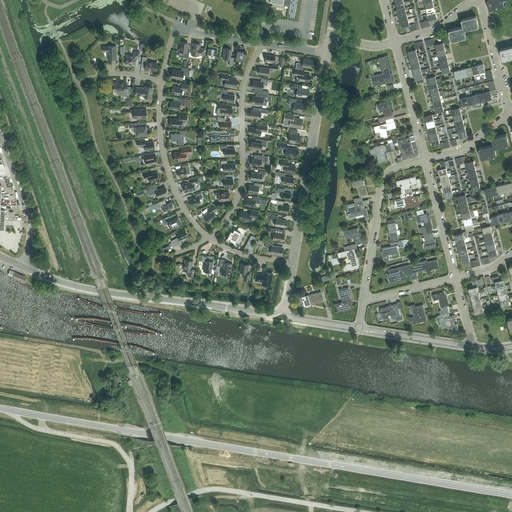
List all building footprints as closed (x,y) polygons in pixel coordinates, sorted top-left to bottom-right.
[(270,0),(270,2),(283,4),(283,5),(289,6),(288,13),(287,13),(287,16),(287,17),(294,18),(294,16),(296,5),(296,4),(296,1),(297,1),(296,1),(296,0),(270,0)] [(487,0),(490,10),(504,6),(502,0),(487,0)] [(264,2),(262,1),(261,11),(271,12),(272,6),(271,6),(266,5),(265,5),(266,2),(264,2)] [(406,13),(406,10),(408,9),(407,7),(405,8),(397,10),(398,15),(406,13)] [(429,20),(430,25),(434,23),(434,22),(435,22),(435,19),(437,18),(436,16),(435,12),(427,14),(428,16),(429,20)] [(408,19),(407,15),(409,15),(408,13),(406,13),(398,15),(400,21),(408,19)] [(464,30),(479,26),(476,16),(468,18),(461,20),(463,27),(463,26),(464,30)] [(466,37),(464,30),(463,26),(463,27),(456,28),(448,30),(451,41),(466,37)] [(188,58),(189,50),(186,50),(188,43),(181,42),(179,52),(178,57),(183,57),(188,58)] [(203,55),(205,49),(200,48),(200,45),(193,43),(191,54),(198,55),(199,55),(203,55)] [(502,60),(511,57),(511,45),(507,47),(500,49),(502,60)] [(116,59),(116,46),(103,46),(103,51),(108,51),(108,59),(116,59)] [(208,48),(206,56),(216,58),(217,47),(214,47),(214,49),(208,48)] [(233,65),(234,57),(230,57),(231,49),(224,48),(222,59),(230,60),(229,65),(233,65)] [(437,50),(437,53),(434,54),(434,57),(438,56),(446,54),(444,48),(437,50)] [(139,58),(140,52),(134,51),(133,55),(126,54),(125,64),(135,65),(136,58),(139,58)] [(245,61),(246,52),(237,51),(235,60),(245,61)] [(438,56),(439,59),(435,60),(436,63),(440,62),(447,60),(446,54),(438,56)] [(155,70),(156,63),(146,61),(147,57),(143,57),(141,65),(145,66),(145,69),(149,70),(155,70)] [(372,76),(374,85),(393,80),(391,75),(389,76),(388,73),(390,72),(386,57),(380,58),(384,73),(372,76)] [(303,66),(311,67),(312,59),(303,58),(302,63),(296,62),(295,68),(302,69),(303,66)] [(440,62),(440,65),(437,66),(438,68),(441,67),(449,65),(447,60),(440,62)] [(189,70),(190,68),(181,67),(181,68),(181,71),(172,69),(171,78),(182,79),(183,75),(188,76),(189,76),(191,76),(192,75),(193,71),(189,70)] [(268,75),(269,68),(259,67),(258,74),(268,75)] [(295,69),(294,75),(296,75),(296,80),(298,80),(309,82),(309,78),(309,77),(310,74),(302,73),(302,70),(295,69)] [(422,72),(414,74),(415,80),(423,78),(427,77),(427,75),(423,76),(422,73),(422,72)] [(229,86),(235,87),(237,79),(228,78),(228,75),(221,74),(221,80),(225,80),(224,86),(229,87),(229,86)] [(260,81),(253,80),(252,88),(262,89),(263,85),(267,85),(268,79),(261,78),(260,81)] [(441,80),(428,84),(430,90),(438,87),(437,85),(443,83),(442,80),(441,80)] [(127,95),(127,94),(130,94),(131,87),(127,87),(127,82),(114,82),(114,91),(116,91),(116,92),(118,94),(119,95),(127,95)] [(186,90),(187,84),(181,83),(180,87),(172,86),(171,94),(181,95),(182,90),(186,90)] [(306,97),(307,89),(302,89),(302,85),(294,84),(294,86),(293,89),(293,90),(297,91),(296,95),(306,97)] [(136,87),(135,95),(140,95),(143,96),(152,97),(153,87),(144,86),(144,88),(136,87)] [(233,101),(234,95),(227,94),(227,90),(220,89),(219,95),(224,96),(223,100),(233,101)] [(443,92),(431,95),(433,101),(441,99),(440,96),(444,95),(443,92)] [(266,106),(267,101),(268,95),(256,93),(255,97),(253,96),(252,103),(266,106)] [(473,95),(469,96),(469,93),(466,94),(466,97),(467,96),(469,104),(475,103),(473,95)] [(169,108),(179,109),(180,105),(190,106),(191,100),(179,98),(179,102),(171,101),(169,108)] [(304,112),(305,104),(296,102),(296,99),(289,98),(288,103),(295,105),(294,111),(304,112)] [(381,121),(386,120),(393,118),(392,112),(393,112),(390,101),(378,104),(379,110),(383,109),(385,116),(380,118),(381,121)] [(219,103),(218,109),(217,108),(216,115),(221,115),(221,114),(231,115),(232,109),(226,108),(226,104),(219,103)] [(436,113),(441,111),(444,111),(443,107),(446,106),(445,104),(434,107),(436,113)] [(261,109),(253,108),(252,110),(251,110),(250,117),(260,118),(261,112),(267,113),(268,110),(261,109)] [(146,118),(146,109),(134,109),(131,109),(131,114),(134,114),(134,118),(146,118)] [(284,120),(283,125),(289,126),(301,128),(303,119),(293,118),(293,114),(285,113),(284,120)] [(424,116),(426,122),(434,120),(432,114),(424,116)] [(179,128),(182,128),(183,128),(183,126),(183,125),(182,125),(182,120),(187,121),(187,116),(179,115),(179,119),(170,118),(170,126),(178,126),(178,127),(179,128)] [(230,129),(231,122),(224,121),(224,118),(217,117),(217,121),(221,121),(220,128),(230,129)] [(394,121),(394,119),(393,118),(386,120),(387,123),(374,127),(376,132),(382,131),(383,136),(388,135),(386,130),(396,127),(395,121),(394,121)] [(146,122),(130,124),(131,129),(133,132),(136,131),(136,135),(146,134),(145,128),(146,127),(146,123),(146,122)] [(256,124),(255,128),(251,127),(250,134),(260,135),(261,131),(266,132),(267,126),(256,124)] [(299,143),(300,136),(297,135),(297,131),(290,129),(289,134),(290,134),(289,141),(299,143)] [(180,134),(170,134),(170,141),(178,141),(178,145),(183,145),(184,136),(186,136),(186,130),(180,130),(180,134)] [(458,145),(461,144),(463,143),(462,138),(467,136),(465,130),(458,132),(454,133),(455,136),(458,135),(459,138),(456,139),(458,145)] [(234,136),(234,131),(227,131),(227,133),(208,133),(208,136),(211,136),(210,141),(216,141),(216,139),(219,139),(219,138),(229,138),(229,136),(234,136)] [(494,148),(509,144),(506,134),(499,136),(492,137),(493,144),(494,148)] [(413,152),(410,138),(409,138),(405,139),(404,135),(396,137),(396,138),(392,139),(393,142),(400,140),(404,155),(413,152)] [(144,139),(137,140),(137,144),(138,147),(139,147),(144,146),(144,150),(154,148),(153,141),(144,142),(144,139)] [(266,147),(266,144),(267,140),(260,139),(259,142),(251,141),(250,148),(261,150),(261,146),(266,147)] [(376,152),(378,152),(379,158),(378,159),(379,162),(388,160),(386,153),(386,151),(385,152),(384,150),(388,150),(388,152),(392,151),(392,149),(394,148),(393,142),(373,147),(373,149),(371,149),(372,154),(376,152)] [(297,156),(298,149),(286,147),(287,144),(278,143),(277,148),(286,149),(285,155),(297,156)] [(496,155),(494,148),(493,144),(486,146),(479,148),(482,158),(496,155)] [(235,156),(234,148),(227,148),(227,145),(221,146),(221,151),(224,151),(225,156),(235,156)] [(191,147),(181,148),(181,152),(175,153),(175,160),(186,159),(186,154),(192,153),(191,147)] [(143,154),(144,158),(142,159),(143,163),(146,163),(146,165),(156,163),(155,156),(153,156),(152,153),(143,154)] [(252,158),(251,165),(260,166),(261,162),(267,163),(268,156),(257,155),(255,154),(254,154),(253,158),(252,158)] [(224,171),(234,171),(234,163),(227,163),(227,160),(221,160),(221,166),(224,166),(224,171)] [(294,173),(295,166),(288,165),(288,162),(281,161),(280,166),(285,167),(284,171),(294,173)] [(450,170),(447,171),(446,167),(445,162),(440,163),(442,169),(438,170),(440,175),(448,173),(450,173),(450,170)] [(189,170),(188,164),(181,165),(182,168),(177,169),(178,176),(187,174),(186,174),(190,173),(189,170)] [(467,168),(468,172),(465,173),(466,175),(468,174),(476,172),(475,167),(467,168)] [(264,177),(264,174),(266,174),(266,171),(259,170),(259,173),(251,172),(250,179),(261,181),(261,177),(264,177)] [(149,182),(159,179),(157,172),(149,174),(149,171),(143,173),(144,178),(148,177),(149,182)] [(292,184),(293,178),(284,176),(285,173),(275,172),(275,175),(280,176),(280,178),(283,179),(282,183),(292,184)] [(478,178),(476,172),(468,174),(469,178),(466,178),(467,181),(470,180),(478,178)] [(224,186),(233,186),(233,179),(226,179),(226,176),(219,176),(219,182),(224,182),(224,186)] [(412,191),(411,187),(410,188),(409,185),(417,183),(418,186),(421,185),(420,178),(416,179),(415,176),(396,181),(398,186),(401,185),(402,190),(401,190),(402,194),(412,191)] [(194,184),(198,182),(197,177),(190,179),(191,182),(182,184),(185,192),(195,190),(194,184)] [(479,184),(478,178),(470,180),(471,183),(468,184),(468,187),(471,186),(479,184)] [(360,196),(367,194),(364,179),(355,181),(352,182),(352,183),(353,187),(358,186),(360,196)] [(261,190),(262,184),(256,183),(255,186),(249,185),(248,192),(257,193),(258,189),(261,190)] [(481,190),(479,184),(471,186),(472,189),(469,190),(470,192),(481,190)] [(158,198),(168,194),(165,187),(157,190),(156,186),(146,190),(149,196),(156,193),(158,198)] [(290,199),(291,193),(284,192),(285,189),(278,188),(277,191),(279,191),(278,193),(281,194),(281,198),(290,199)] [(418,196),(413,197),(412,191),(402,194),(400,194),(401,198),(395,200),(396,204),(396,206),(404,204),(405,208),(420,204),(418,196)] [(189,199),(191,206),(201,203),(199,198),(202,197),(201,192),(195,194),(196,197),(189,199)] [(260,204),(261,197),(253,196),(252,200),(246,198),(244,205),(254,207),(255,203),(260,204)] [(476,198),(471,199),(459,202),(460,208),(468,206),(468,202),(471,201),(476,200),(476,198)] [(164,200),(157,203),(149,206),(151,210),(155,208),(160,210),(160,209),(164,211),(165,213),(174,208),(171,202),(167,204),(165,203),(164,200)] [(288,213),(289,206),(283,205),(283,201),(277,200),(276,206),(280,207),(279,211),(288,213)] [(355,203),(346,205),(348,213),(347,213),(347,214),(348,214),(349,218),(364,214),(364,216),(368,215),(366,208),(362,209),(361,204),(364,204),(363,201),(363,200),(355,202),(355,203)] [(208,222),(216,216),(213,212),(216,210),(213,205),(208,209),(210,211),(203,216),(208,222)] [(257,218),(258,212),(250,210),(251,210),(250,213),(240,211),(239,219),(250,221),(251,216),(257,218)] [(475,216),(474,213),(473,211),(462,213),(463,219),(471,217),(475,216)] [(418,215),(416,215),(417,220),(418,222),(423,221),(425,226),(420,227),(421,232),(423,232),(424,234),(429,233),(432,232),(432,229),(431,228),(432,228),(432,227),(429,217),(428,217),(427,213),(424,214),(418,215)] [(170,228),(181,223),(177,216),(174,218),(172,214),(161,219),(164,225),(168,223),(170,228)] [(285,227),(287,220),(278,219),(278,216),(271,215),(271,220),(275,221),(275,225),(285,227)] [(395,222),(387,224),(390,238),(389,239),(390,242),(392,241),(392,242),(394,242),(394,241),(398,240),(397,237),(398,237),(395,222)] [(478,224),(477,222),(465,225),(466,231),(474,229),(473,225),(478,224)] [(243,234),(245,230),(239,226),(237,230),(234,229),(233,232),(231,231),(227,238),(235,243),(240,233),(243,234)] [(270,232),(274,233),(273,239),(283,241),(284,234),(283,234),(284,230),(271,228),(270,232)] [(356,243),(358,243),(362,242),(360,233),(359,233),(358,228),(344,231),(346,239),(354,237),(356,243)] [(181,239),(188,236),(185,229),(176,233),(178,237),(171,241),(174,246),(181,243),(182,241),(181,239)] [(464,238),(468,237),(466,231),(455,234),(456,240),(464,238)] [(425,241),(423,242),(425,249),(437,246),(435,239),(434,239),(433,235),(433,233),(432,232),(429,233),(424,234),(425,241)] [(391,246),(382,248),(383,256),(384,261),(388,260),(387,255),(398,253),(397,246),(399,245),(399,247),(403,246),(403,244),(402,244),(401,240),(398,241),(398,240),(394,241),(394,242),(392,242),(392,241),(390,242),(390,243),(391,246)] [(281,255),(282,247),(272,245),(273,242),(266,241),(265,246),(272,248),(271,254),(281,255)] [(354,248),(349,250),(338,252),(339,257),(347,255),(349,264),(344,265),(345,270),(350,269),(354,268),(358,267),(357,261),(356,261),(355,258),(357,258),(356,257),(356,258),(355,252),(354,248)] [(208,255),(208,256),(203,255),(202,257),(202,261),(205,262),(203,270),(207,271),(207,272),(211,272),(212,265),(213,265),(213,261),(214,256),(208,255)] [(230,275),(232,264),(226,263),(226,260),(220,259),(219,266),(222,267),(221,273),(226,274),(230,275)] [(413,272),(416,271),(416,272),(416,271),(426,269),(427,274),(432,273),(431,269),(439,267),(439,266),(437,260),(437,259),(425,263),(424,261),(414,264),(413,260),(410,261),(411,264),(410,264),(412,272),(413,272)] [(194,276),(195,270),(191,269),(192,261),(185,260),(183,270),(188,271),(188,275),(194,276)] [(249,280),(250,274),(247,273),(249,264),(241,263),(239,272),(244,273),(243,279),(249,280)] [(401,277),(410,275),(413,274),(413,272),(412,272),(410,264),(389,270),(390,273),(388,274),(390,282),(401,279),(401,277)] [(272,273),(264,272),(264,276),(262,275),(256,274),(255,280),(263,281),(263,283),(270,284),(272,273)] [(12,277),(24,282),(26,277),(14,273),(12,277)] [(492,289),(496,288),(505,285),(504,279),(499,280),(498,276),(491,277),(492,282),(495,281),(496,285),(492,286),(492,289)] [(481,278),(478,279),(471,281),(472,281),(473,287),(468,288),(470,295),(479,292),(477,286),(482,285),(482,284),(481,279),(481,278)] [(506,285),(505,285),(496,288),(498,294),(507,292),(505,286),(506,285)] [(348,287),(339,289),(342,302),(335,304),(337,312),(338,312),(337,310),(342,309),(342,310),(350,308),(348,301),(352,300),(352,299),(351,299),(349,291),(349,290),(348,288),(349,287),(348,287)] [(313,294),(300,297),(301,297),(302,297),(303,299),(303,300),(305,306),(305,307),(310,305),(310,304),(313,303),(314,304),(324,302),(321,292),(321,291),(321,292),(315,293),(313,294)] [(444,292),(433,295),(434,300),(439,299),(442,310),(439,311),(440,315),(448,312),(447,309),(446,306),(449,305),(447,296),(446,297),(444,292)] [(471,301),(480,299),(479,292),(470,295),(472,301),(471,301)] [(499,297),(500,301),(509,298),(507,292),(498,294),(494,295),(495,298),(499,297)] [(502,309),(506,308),(506,306),(510,305),(509,299),(509,298),(500,301),(501,307),(502,309)] [(473,308),(482,305),(480,299),(471,301),(472,301),(473,308)] [(400,316),(397,304),(390,305),(390,306),(380,309),(383,319),(389,318),(388,315),(391,314),(392,318),(396,317),(397,320),(402,319),(401,316),(400,316)] [(415,304),(412,305),(408,306),(408,309),(412,308),(414,317),(411,318),(412,324),(427,320),(423,305),(415,307),(415,304)] [(475,314),(484,312),(482,305),(473,308),(475,314)] [(438,325),(441,325),(441,328),(452,325),(453,330),(458,329),(457,323),(456,323),(456,320),(455,318),(454,315),(450,316),(449,313),(437,316),(438,318),(439,318),(439,320),(437,320),(438,325)]
